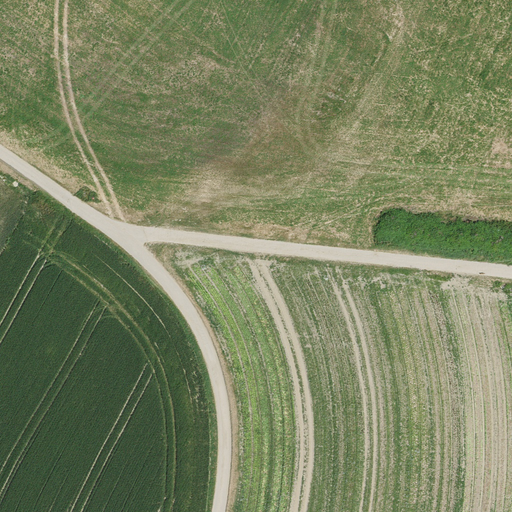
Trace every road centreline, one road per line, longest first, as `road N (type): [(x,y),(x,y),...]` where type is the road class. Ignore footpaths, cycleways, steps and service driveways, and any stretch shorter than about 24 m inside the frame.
road 1 (track): [(0,153),(117,235),(194,314),(221,374),(230,438),(220,511)]
road 2 (track): [(511,272),(117,235)]
